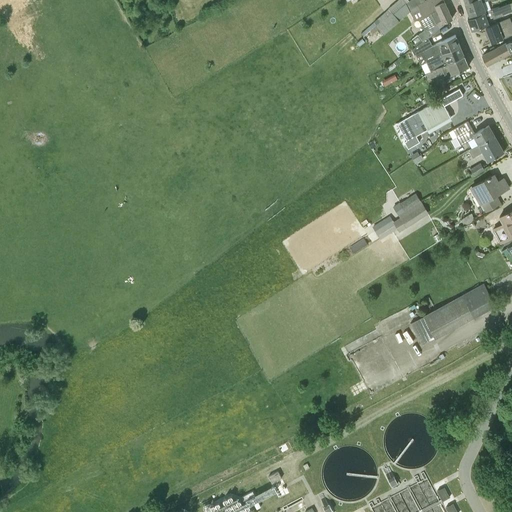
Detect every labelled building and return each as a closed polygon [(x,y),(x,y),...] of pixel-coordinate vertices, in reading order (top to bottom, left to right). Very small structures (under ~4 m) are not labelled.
[(410,11),(405,2),(409,0),(408,0),(398,0),(388,8),(378,18),(380,21),(376,25),(379,28),(384,33),(399,20),(410,11)] [(409,0),(405,2),(410,11),(415,20),(418,19),(423,16),(437,9),(435,6),(445,2),(444,1),(443,0),(426,0),(425,1),(424,1),(422,0),(422,1),(421,0),(409,0)] [(486,0),(473,0),(466,3),(471,17),(486,11),(483,2),(486,1),(486,0)] [(472,30),(489,23),(487,18),(493,16),(494,18),(511,11),(511,9),(511,8),(511,1),(486,11),(471,17),(468,18),(472,30)] [(444,23),(444,22),(452,18),(445,2),(435,6),(437,9),(423,16),(418,19),(424,30),(418,34),(423,40),(428,36),(440,27),(444,23)] [(511,22),(510,17),(486,27),(492,42),(511,33),(511,22)] [(376,25),(370,30),(373,33),(379,28),(376,25)] [(428,36),(429,38),(442,31),(440,27),(428,36)] [(456,35),(446,39),(433,45),(429,38),(428,36),(423,40),(423,41),(411,50),(415,56),(422,53),(425,60),(426,60),(460,45),(456,35)] [(511,52),(510,51),(507,43),(498,47),(495,49),(494,47),(490,49),(491,51),(482,56),(487,64),(511,52)] [(430,71),(464,55),(460,45),(426,60),(430,71)] [(453,73),(460,70),(469,66),(464,55),(430,71),(426,73),(429,79),(440,74),(444,80),(454,75),(453,73)] [(412,78),(405,83),(407,86),(415,82),(412,78)] [(429,128),(442,121),(450,116),(444,105),(463,95),(459,88),(412,114),(397,122),(402,131),(404,130),(408,139),(405,141),(409,147),(420,141),(416,135),(429,128)] [(469,150),(494,135),(489,125),(475,133),(468,121),(449,132),(453,139),(457,136),(462,144),(468,141),(472,148),(469,150)] [(373,147),(385,140),(382,135),(370,143),(373,147)] [(488,161),(495,157),(504,152),(494,135),(469,150),(473,157),(483,152),(488,161)] [(413,158),(415,163),(423,159),(421,154),(419,155),(416,156),(413,158)] [(481,163),(470,168),(474,175),(485,169),(481,163)] [(500,180),(497,182),(493,174),(470,187),(480,205),(482,203),(486,211),(499,203),(495,195),(509,188),(505,181),(501,183),(500,180)] [(394,207),(400,217),(422,204),(415,193),(394,207)] [(494,230),(501,242),(511,236),(511,209),(500,216),(504,224),(494,230)] [(403,221),(406,227),(420,219),(416,212),(403,221)] [(375,230),(379,236),(390,229),(386,223),(383,226),(377,229),(375,230)] [(495,305),(491,296),(484,283),(427,313),(440,335),(495,305)] [(422,344),(440,335),(427,313),(423,315),(410,323),(422,344)] [(383,470),(388,479),(392,486),(393,488),(399,485),(398,483),(394,476),(389,467),(383,470)] [(269,476),(272,483),(282,478),(278,471),(269,476)] [(437,491),(443,501),(450,497),(444,487),(437,491)] [(257,493),(257,492),(247,499),(249,503),(260,496),(257,493)] [(332,511),(333,510),(329,503),(328,504),(325,498),(323,493),(319,495),(321,499),(324,506),(323,506),(326,511),(332,511)] [(448,511),(458,511),(453,503),(446,507),(448,511)]
